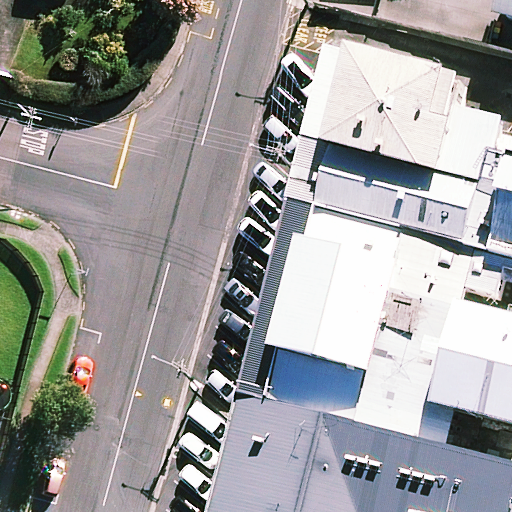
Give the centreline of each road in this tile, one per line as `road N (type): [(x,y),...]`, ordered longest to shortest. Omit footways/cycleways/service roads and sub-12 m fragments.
road 1 (residential): [(110,511),(184,205)]
road 2 (residential): [(184,205),(241,0)]
road 3 (residential): [(0,158),(184,205)]
